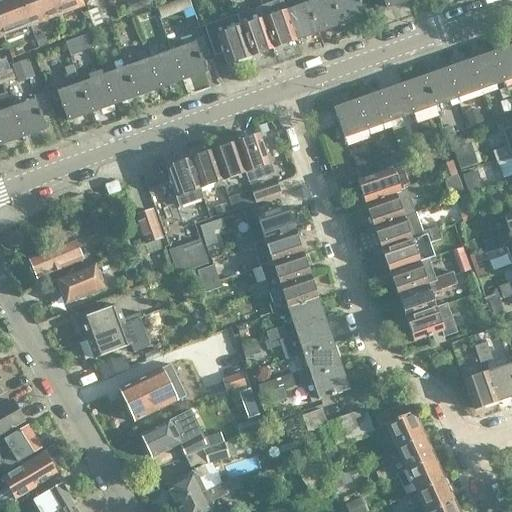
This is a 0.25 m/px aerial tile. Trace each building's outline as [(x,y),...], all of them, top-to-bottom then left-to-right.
[(58,15),(52,0),(0,0),(0,29),(2,36),(58,15)] [(81,6),(79,0),(52,0),(58,15),(81,6)] [(140,9),(136,0),(128,0),(126,1),(130,13),(140,9)] [(150,5),(148,0),(136,0),(140,9),(150,5)] [(341,24),(332,0),(319,0),(308,4),(318,32),(341,24)] [(364,16),(359,1),(358,0),(332,0),(341,24),(364,16)] [(408,0),(382,0),(386,8),(408,0)] [(318,32),(308,4),(286,12),(295,40),(318,32)] [(103,24),(97,9),(89,12),(94,27),(103,24)] [(94,27),(89,12),(81,15),(86,30),(94,27)] [(295,40),(286,12),(263,20),(273,48),(295,40)] [(273,48),(263,20),(250,25),(247,17),(237,21),(240,28),(250,56),(273,48)] [(250,56),(240,28),(229,32),(227,27),(207,34),(213,51),(221,48),(227,64),(250,56)] [(205,72),(192,35),(184,38),(187,47),(172,52),(182,80),(205,72)] [(182,80),(172,52),(171,53),(167,41),(154,46),(158,57),(149,60),(159,88),(182,80)] [(511,80),(511,48),(494,55),(504,83),(511,80)] [(159,88),(149,60),(148,61),(146,53),(137,56),(139,64),(126,68),(136,96),(159,88)] [(504,83),(494,55),(471,63),(481,91),(504,83)] [(19,79),(35,74),(30,58),(13,64),(19,79)] [(481,91),(471,63),(449,71),(458,99),(481,91)] [(136,96),(126,68),(126,69),(124,64),(115,67),(117,72),(104,77),(114,104),(136,96)] [(78,80),(73,65),(65,68),(70,83),(78,80)] [(458,99),(449,71),(426,79),(436,107),(458,99)] [(114,104),(104,77),(81,85),(91,112),(114,104)] [(436,107),(426,79),(403,86),(413,115),(436,107)] [(91,112),(81,85),(57,93),(67,121),(91,112)] [(413,115),(403,86),(380,94),(390,123),(413,115)] [(390,123),(380,94),(358,102),(368,131),(390,123)] [(45,129),(36,101),(34,95),(23,99),(25,104),(12,109),(22,137),(45,129)] [(368,131),(358,102),(334,111),(344,139),(368,131)] [(0,144),(22,137),(12,109),(11,109),(9,104),(1,107),(3,112),(0,113),(0,144)] [(269,165),(259,137),(236,145),(246,173),(259,168),(262,177),(272,174),(269,165)] [(461,167),(479,162),(472,140),(455,145),(461,167)] [(246,173),(236,145),(213,153),(223,181),(246,173)] [(511,158),(511,152),(510,146),(502,148),(506,161),(511,158)] [(447,155),(444,147),(432,151),(434,159),(447,155)] [(506,161),(502,148),(493,151),(498,163),(506,161)] [(223,181),(213,153),(190,161),(200,189),(214,184),(216,189),(224,186),(222,181),(223,181)] [(405,188),(395,159),(367,169),(370,178),(358,182),(367,205),(395,195),(394,195),(405,191),(403,188),(405,188)] [(200,189),(190,161),(167,169),(177,197),(200,189)] [(457,175),(452,162),(438,166),(443,180),(457,175)] [(464,196),(457,176),(445,180),(452,200),(464,196)] [(121,191),(117,181),(105,185),(108,196),(121,191)] [(478,193),(474,181),(465,184),(469,196),(478,193)] [(424,194),(422,187),(420,182),(412,185),(416,197),(424,194)] [(281,195),(277,184),(252,193),(256,204),(281,195)] [(412,185),(405,188),(403,188),(405,191),(408,200),(416,197),(412,185)] [(432,191),(429,185),(422,187),(424,194),(432,191)] [(403,218),(397,204),(408,200),(405,191),(394,195),(395,195),(367,205),(375,228),(403,218)] [(154,206),(152,198),(144,200),(147,208),(154,206)] [(293,231),(285,207),(257,217),(265,241),(293,231)] [(162,239),(152,211),(136,217),(145,244),(162,239)] [(511,214),(505,217),(510,232),(499,235),(499,236),(503,245),(511,241),(511,214)] [(411,240),(406,227),(411,225),(408,216),(403,218),(375,228),(383,250),(411,240)] [(440,240),(437,231),(436,228),(428,230),(432,242),(440,240)] [(432,242),(428,230),(420,233),(424,245),(432,242)] [(300,254),(293,231),(265,241),(272,263),(300,254)] [(255,248),(251,236),(243,239),(247,251),(255,248)] [(504,248),(503,245),(499,236),(491,239),(496,251),(504,248)] [(247,251),(243,239),(235,241),(239,253),(247,251)] [(496,251),(491,239),(483,242),(487,254),(496,251)] [(82,260),(73,240),(29,258),(38,279),(82,260)] [(419,263),(411,240),(383,250),(391,273),(419,263)] [(208,264),(200,241),(169,251),(177,274),(208,264)] [(462,272),(472,268),(463,246),(453,250),(462,272)] [(308,276),(300,254),(272,263),(280,286),(308,276)] [(427,286),(419,263),(391,273),(399,296),(427,286)] [(56,281),(65,305),(105,289),(95,265),(56,281)] [(456,285),(453,276),(452,273),(444,276),(448,288),(456,285)] [(316,299),(308,276),(280,286),(285,300),(269,305),(272,315),(288,310),(288,309),(316,299)] [(448,288),(444,276),(436,278),(440,291),(448,288)] [(271,293),(267,281),(259,284),(263,296),(271,293)] [(263,296),(259,284),(251,287),(255,299),(263,296)] [(511,296),(507,284),(499,287),(502,297),(503,299),(506,298),(511,296)] [(435,308),(427,286),(399,296),(407,318),(435,308)] [(510,310),(506,298),(503,299),(502,297),(489,302),(494,315),(510,310)] [(324,322),(316,299),(288,309),(288,310),(293,323),(282,327),(286,336),(296,332),(324,322)] [(125,325),(123,320),(117,305),(80,319),(87,339),(125,325)] [(441,328),(435,308),(407,318),(415,342),(445,331),(443,327),(441,328)] [(145,323),(143,317),(141,313),(132,316),(135,326),(145,323)] [(132,345),(126,330),(135,326),(132,316),(123,320),(125,325),(87,339),(94,359),(132,345)] [(480,329),(475,316),(465,320),(463,316),(452,320),(458,337),(480,329)] [(332,345),(324,322),(296,332),(304,354),(332,345)] [(248,333),(245,324),(237,327),(240,336),(248,333)] [(287,339),(286,336),(282,327),(274,329),(278,342),(287,339)] [(278,342),(274,329),(266,332),(270,344),(278,342)] [(489,351),(486,343),(474,348),(477,356),(489,351)] [(339,367),(332,345),(304,354),(308,369),(298,372),(301,381),(312,378),(311,377),(339,367)] [(492,360),(489,351),(477,356),(480,364),(492,360)] [(186,397),(171,365),(119,390),(134,422),(186,397)] [(511,395),(511,371),(510,365),(487,373),(497,401),(511,395)] [(347,391),(339,367),(311,377),(312,378),(301,381),(302,384),(304,389),(314,385),(316,391),(319,401),(347,391)] [(302,384),(301,381),(298,372),(290,375),(294,387),(302,384)] [(497,401),(487,373),(464,381),(474,409),(497,401)] [(294,387),(290,375),(282,378),(285,387),(286,390),(294,387)] [(285,387),(282,378),(258,386),(261,395),(285,387)] [(319,401),(316,391),(308,393),(311,404),(319,401)] [(0,435),(24,422),(12,401),(0,408),(0,435)] [(405,416),(399,405),(374,416),(379,428),(385,425),(405,416)] [(375,433),(367,409),(328,422),(336,446),(375,433)] [(327,425),(322,410),(303,416),(308,432),(327,425)] [(412,413),(405,416),(385,425),(396,448),(423,436),(412,413)] [(181,445),(169,421),(140,435),(152,459),(181,445)] [(19,461),(41,448),(28,426),(0,443),(0,464),(5,473),(21,463),(19,461)] [(433,458),(423,436),(396,448),(402,461),(392,466),(396,475),(406,471),(406,470),(433,458)] [(245,456),(239,439),(218,446),(199,453),(186,457),(190,468),(202,463),(204,466),(229,458),(230,462),(245,456)] [(341,470),(332,450),(317,457),(326,477),(341,470)] [(57,475),(44,454),(8,475),(20,497),(32,490),(57,475)] [(443,480),(433,458),(406,470),(406,471),(416,492),(443,480)] [(205,492),(199,480),(208,475),(204,466),(194,470),(166,485),(176,506),(205,492)] [(397,478),(396,475),(392,466),(384,470),(389,481),(397,478)] [(283,483),(277,468),(250,478),(255,493),(283,483)] [(389,481),(384,470),(376,473),(381,485),(389,481)] [(353,482),(348,471),(328,480),(333,491),(353,482)] [(214,511),(210,503),(227,495),(228,496),(243,490),(237,478),(222,483),(205,492),(176,506),(179,511),(214,511)] [(429,511),(453,502),(443,480),(416,492),(422,506),(412,510),(412,511),(429,511)] [(60,511),(74,504),(62,485),(33,501),(39,511),(60,511)] [(0,511),(5,511),(35,495),(32,490),(20,497),(0,508),(0,511)] [(457,511),(453,502),(429,511),(457,511)]
